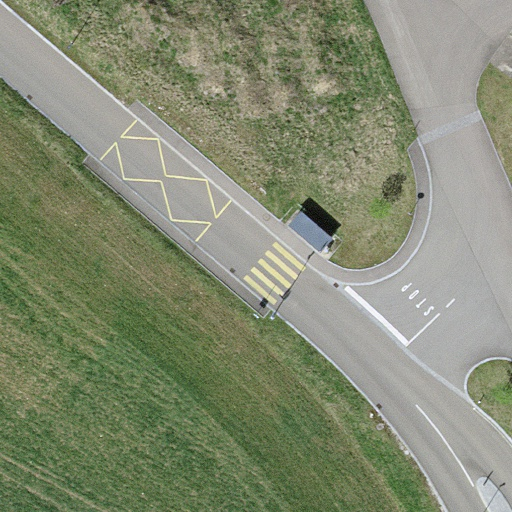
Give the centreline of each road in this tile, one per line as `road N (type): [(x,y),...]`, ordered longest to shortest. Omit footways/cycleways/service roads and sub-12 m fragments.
road 1 (tertiary): [(0,44),(380,367)]
road 2 (residential): [(380,367),(500,254),(434,85)]
road 3 (tertiary): [(380,367),(464,459),(500,511)]
